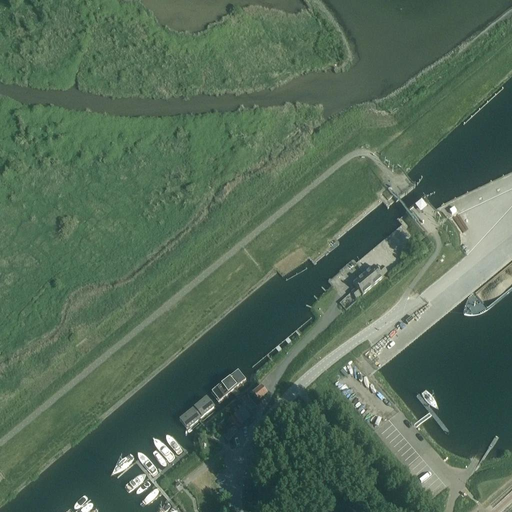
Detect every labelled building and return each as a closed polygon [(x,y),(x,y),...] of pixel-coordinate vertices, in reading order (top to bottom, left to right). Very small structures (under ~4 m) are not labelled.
[(381,278),(387,273),(382,268),(377,272),(373,268),(353,286),(356,290),(351,294),(355,300),(361,295),(362,297),(383,279),(381,278)] [(237,370),(211,392),(210,393),(220,404),(247,381),(237,370)] [(252,395),(258,401),(267,394),(261,387),(252,395)] [(187,430),(215,407),(206,396),(178,420),(187,430)] [(235,415),(229,420),(236,430),(243,425),(235,415)] [(229,432),(223,437),(228,443),(230,441),(233,438),(229,432)]
